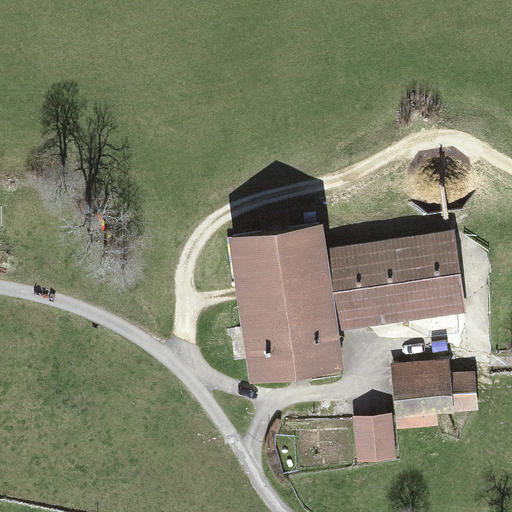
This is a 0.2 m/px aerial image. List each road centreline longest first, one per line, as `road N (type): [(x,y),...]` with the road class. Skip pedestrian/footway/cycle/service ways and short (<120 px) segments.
road 1 (track): [(511,165),(451,137),(427,137),(351,173),(226,211),(188,256),(182,368)]
road 2 (track): [(0,286),(109,320),(182,368),(282,511)]
